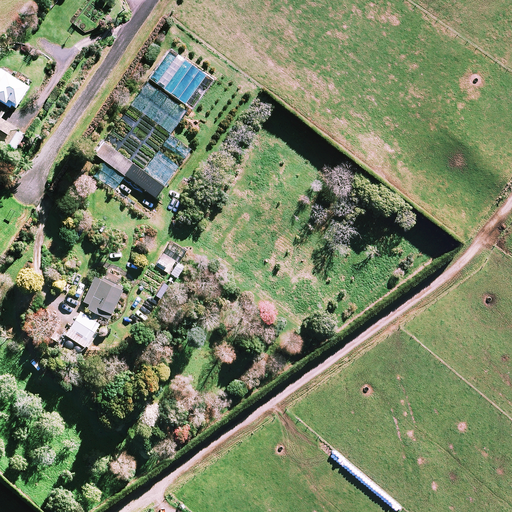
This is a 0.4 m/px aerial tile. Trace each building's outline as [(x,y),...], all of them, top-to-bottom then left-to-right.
[(170,49),(149,78),(193,110),(214,81),(170,49)] [(0,65),(0,104),(2,106),(21,82),(0,65)] [(165,185),(103,139),(93,153),(155,199),(165,185)] [(180,263),(187,250),(170,241),(157,266),(179,278),(185,266),(180,263)] [(99,274),(98,276),(96,275),(84,301),(90,303),(88,308),(109,318),(119,297),(124,286),(99,274)] [(99,324),(80,312),(66,335),(85,347),(99,324)]
